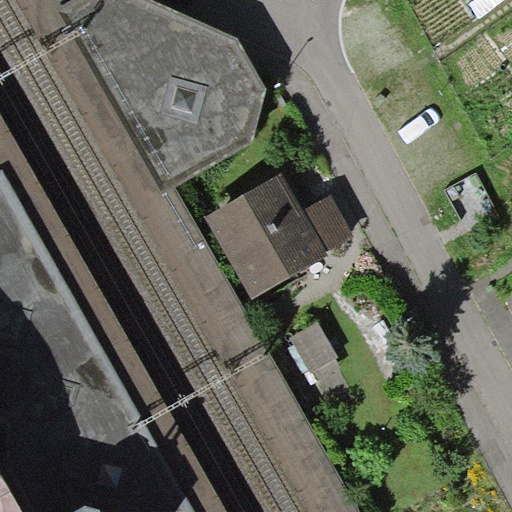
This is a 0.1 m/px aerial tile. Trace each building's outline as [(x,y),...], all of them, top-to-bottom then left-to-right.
[(15,0),(308,511),(363,511),(180,187),(256,140),(267,91),(240,41),(154,0),(15,0)] [(0,171),(4,169),(191,511),(227,511),(170,410),(0,111),(0,171)] [(191,511),(4,169),(0,171),(0,511),(191,511)] [(311,209),(291,174),(214,218),(258,295),(358,237),(334,196),(311,209)] [(293,336),(317,379),(349,361),(325,318),(293,336)]
